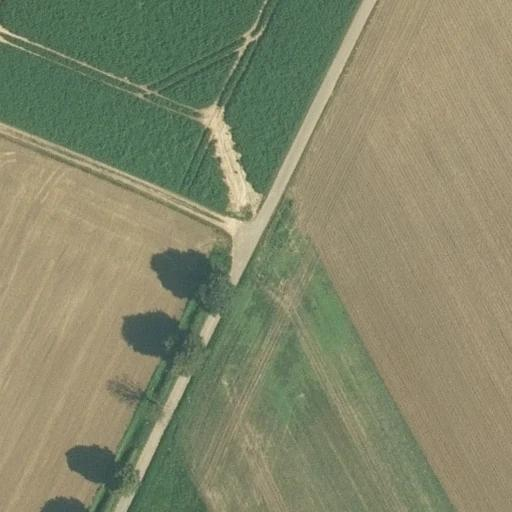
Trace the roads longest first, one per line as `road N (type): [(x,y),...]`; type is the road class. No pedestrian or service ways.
road 1 (track): [(121,511),(369,0)]
road 2 (track): [(0,131),(255,236)]
